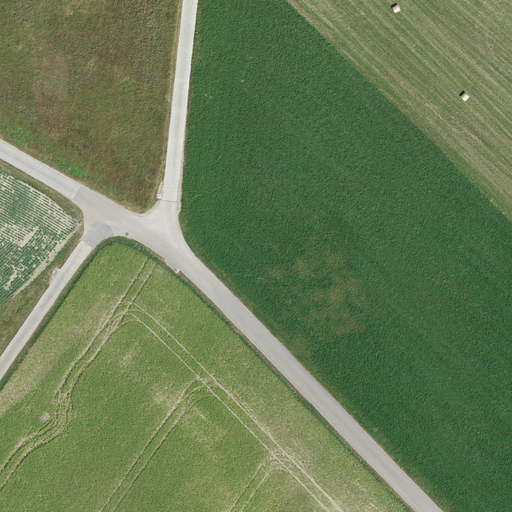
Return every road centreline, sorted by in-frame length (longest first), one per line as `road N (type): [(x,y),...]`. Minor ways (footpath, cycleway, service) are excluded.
road 1 (residential): [(426,511),(156,250),(106,218)]
road 2 (track): [(184,0),(156,250)]
road 3 (residential): [(0,372),(106,218)]
road 4 (residential): [(106,218),(0,156)]
